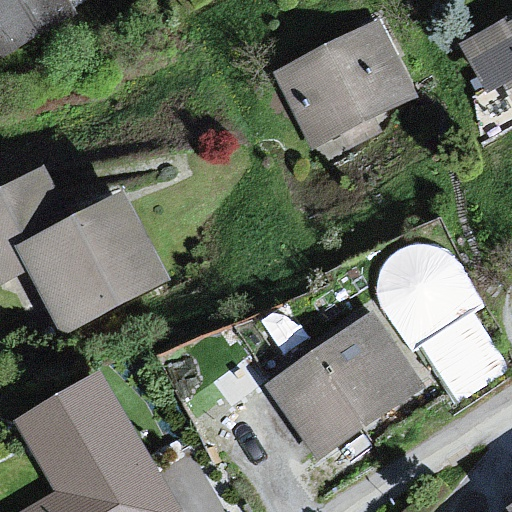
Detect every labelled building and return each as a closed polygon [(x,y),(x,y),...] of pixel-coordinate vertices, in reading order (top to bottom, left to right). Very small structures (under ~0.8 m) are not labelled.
[(0,0),(0,49),(66,11),(59,0),(0,0)] [(511,14),(493,25),(510,58),(495,66),(511,98),(511,14)] [(375,17),(267,68),(302,143),(410,92),(375,17)] [(53,161),(0,187),(0,283),(30,269),(60,330),(167,277),(127,196),(82,218),(53,161)] [(370,313),(265,382),(318,453),(416,385),(370,313)] [(179,511),(99,373),(14,422),(54,491),(16,511),(179,511)]
